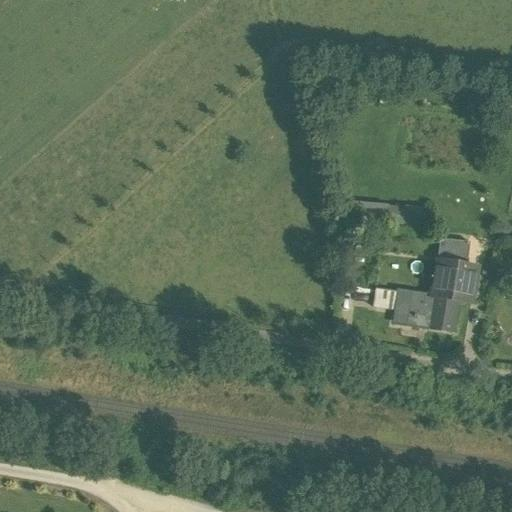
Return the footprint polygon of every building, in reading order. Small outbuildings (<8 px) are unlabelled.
[(426,227),(425,205),(361,206),(361,229),(426,227)] [(463,244),(441,242),(439,264),(465,268),(466,260),(467,254),(462,253),(463,244)] [(477,262),(466,260),(465,268),(463,283),(473,285),(477,262)] [(439,264),(438,264),(433,297),(434,297),(460,301),(463,283),(465,268),(439,264)] [(473,285),(463,283),(460,301),(471,303),(473,285)] [(398,294),(376,291),(374,308),(395,311),(395,308),(398,294)] [(433,297),(398,291),(398,294),(395,308),(410,310),(410,307),(431,311),(434,297),(433,297)] [(460,301),(434,297),(431,311),(428,331),(454,335),(460,301)] [(431,311),(410,307),(410,310),(407,327),(428,331),(431,311)] [(410,310),(395,308),(395,311),(394,325),(407,327),(410,310)]
